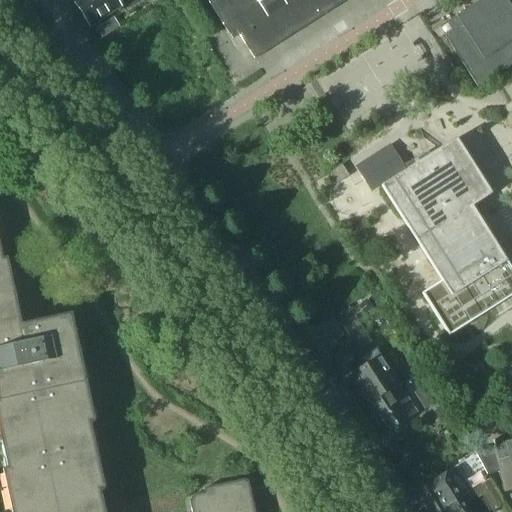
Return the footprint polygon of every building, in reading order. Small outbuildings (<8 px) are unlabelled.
[(89,27),(120,7),(115,0),(80,0),(75,4),(89,27)] [(206,0),(228,34),(235,30),(254,59),(283,40),(281,36),(298,26),(300,29),(345,0),(206,0)] [(477,87),(511,64),(511,10),(505,0),(481,0),(448,22),(453,30),(444,36),(477,87)] [(456,139),(381,186),(441,281),(421,293),(448,336),(511,295),(511,270),(472,207),(491,194),(456,139)] [(341,164),(329,172),(337,184),(348,176),(341,164)] [(2,259),(0,252),(0,438),(4,458),(9,457),(11,468),(2,470),(11,511),(253,511),(247,482),(245,480),(243,481),(242,480),(203,489),(204,493),(194,495),(189,502),(191,511),(103,511),(100,493),(105,492),(90,424),(94,423),(71,314),(21,325),(7,258),(2,259)] [(335,340),(342,335),(331,318),(324,323),(335,340)] [(388,392),(398,385),(379,356),(379,357),(374,350),(362,358),(366,365),(351,375),(369,404),(382,395),(381,393),(387,389),(388,392)] [(382,395),(369,404),(388,432),(416,414),(398,385),(388,392),(387,389),(381,393),(382,395)] [(424,409),(435,402),(425,387),(414,394),(424,409)] [(510,442),(474,451),(486,475),(499,472),(504,493),(511,490),(511,431),(508,433),(510,442)] [(446,505),(459,497),(445,474),(414,494),(425,511),(437,511),(447,506),(446,505)] [(468,511),(459,497),(446,505),(447,506),(437,511),(468,511)]
